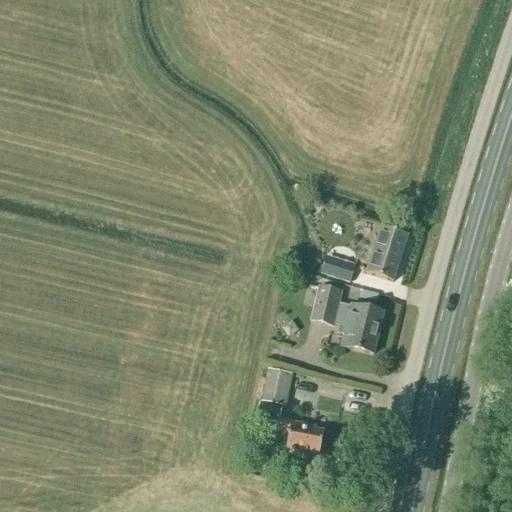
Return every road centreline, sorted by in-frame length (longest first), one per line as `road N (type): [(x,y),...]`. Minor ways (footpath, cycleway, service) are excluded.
road 1 (unclassified): [(511,31),(430,300),(383,511)]
road 2 (primary): [(411,511),(442,351),(511,117)]
road 3 (unclassified): [(445,511),(511,220)]
